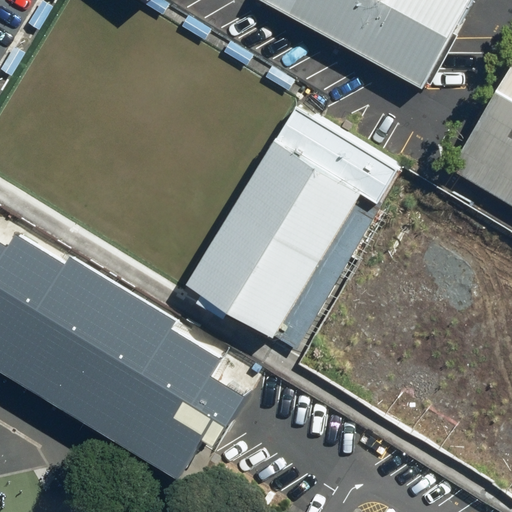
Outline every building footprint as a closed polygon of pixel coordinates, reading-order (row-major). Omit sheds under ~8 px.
[(475,0),(266,0),(264,4),(425,92),(475,0)] [(511,68),(454,165),(511,199),(511,68)] [(271,334),(361,189),(281,140),(191,285),(271,334)] [(511,470),(511,250),(410,188),(323,353),(511,470)] [(0,373),(180,481),(247,369),(0,221),(0,373)]
